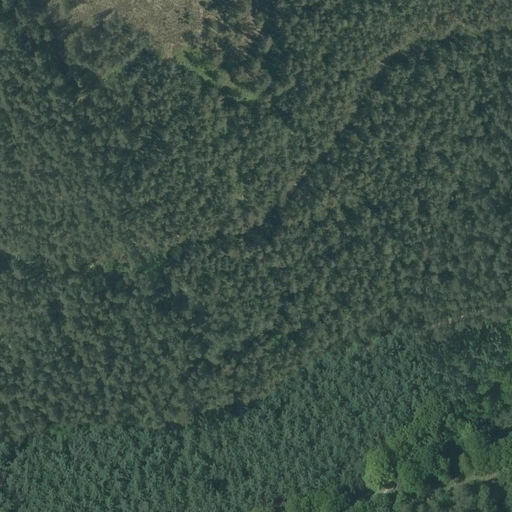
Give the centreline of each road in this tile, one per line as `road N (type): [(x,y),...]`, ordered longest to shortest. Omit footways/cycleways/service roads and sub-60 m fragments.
road 1 (track): [(511,304),(41,452),(0,484)]
road 2 (track): [(0,326),(70,275),(259,215),(340,122)]
road 3 (tertiary): [(349,511),(511,353)]
road 4 (track): [(340,122),(406,43),(511,18)]
